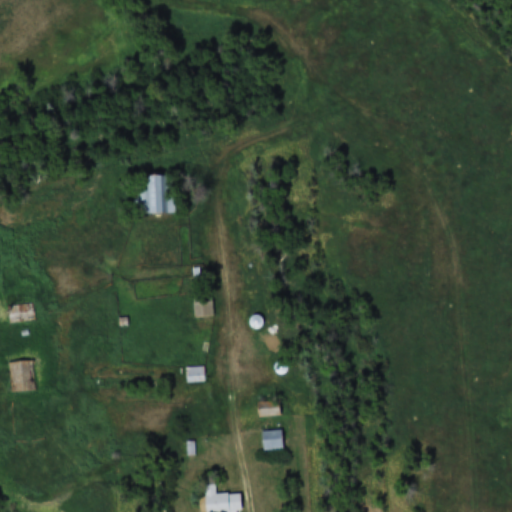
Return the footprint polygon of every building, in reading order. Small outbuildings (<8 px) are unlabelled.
[(127,179),(171,178),(172,216),(128,217),(127,179)] [(188,303),(206,301),(208,317),(190,318),(188,303)] [(0,309),(24,306),(25,316),(1,318),(0,309)] [(251,329),(255,328),(257,324),(257,320),(255,317),(250,315),(246,317),(244,320),(244,325),(247,328),(251,329)] [(113,320),(122,319),(122,327),(114,327),(113,320)] [(266,351),(270,350),(272,346),(272,342),(269,338),(265,337),(261,339),(259,342),(259,346),(261,350),(266,351)] [(20,393),(39,393),(39,362),(20,363),(20,393)] [(275,376),(279,375),(282,371),(282,367),(279,363),(275,362),(271,364),(268,367),(268,371),(271,375),(275,376)] [(2,366),(24,364),(27,393),(4,395),(2,366)] [(179,369),(196,368),(197,384),(180,385),(179,369)] [(252,403),(272,402),(273,418),(253,419),(252,403)] [(256,433),(275,431),(276,451),(257,452),(256,433)] [(179,444),(187,443),(187,456),(180,456),(179,444)] [(194,511),(194,498),(199,498),(198,485),(209,484),(209,497),(235,496),(236,511),(194,511)]
